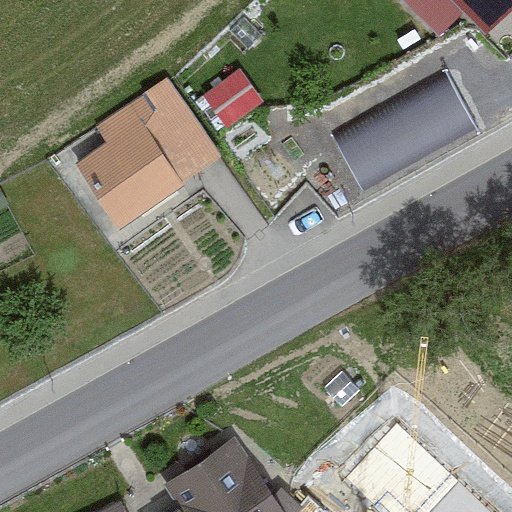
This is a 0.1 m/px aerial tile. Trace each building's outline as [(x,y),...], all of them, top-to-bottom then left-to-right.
[(511,0),(456,0),(487,29),(511,3),(511,0)] [(262,101),(240,70),(205,94),(227,125),(262,101)] [(477,127),(446,71),(333,133),(364,189),(477,127)] [(107,146),(80,164),(124,227),(223,160),(168,80),(96,129),(107,146)] [(185,501),(170,511),(378,511),(344,467),(296,503),(241,432),(172,484),(185,501)] [(133,511),(128,501),(107,511),(133,511)]
